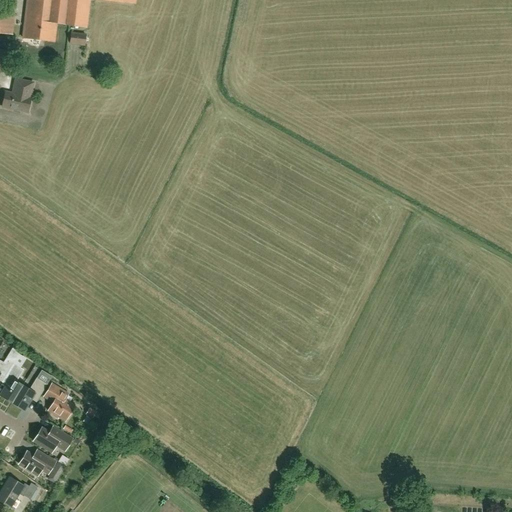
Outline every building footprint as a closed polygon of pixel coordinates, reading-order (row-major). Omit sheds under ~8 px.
[(88,0),(28,0),(24,38),(53,41),(55,24),(85,27),(88,0)] [(0,33),(13,34),(14,13),(0,12),(0,33)] [(70,32),(69,44),(85,46),(86,34),(70,32)] [(33,83),(16,79),(13,94),(5,92),(5,95),(3,96),(2,100),(3,102),(2,107),(28,113),(31,98),(30,98),(33,83)] [(0,373),(0,374),(5,377),(6,375),(13,364),(20,353),(12,349),(3,363),(0,361),(0,373)] [(12,403),(22,387),(16,383),(24,370),(13,364),(6,375),(11,378),(0,396),(12,403)] [(22,387),(12,403),(24,411),(31,400),(36,403),(50,380),(40,373),(37,379),(36,379),(29,391),(22,387)] [(65,394),(52,385),(44,397),(53,403),(48,411),(64,421),(73,407),(62,399),(65,394)] [(95,413),(89,409),(86,414),(92,418),(95,413)] [(52,427),(48,433),(41,429),(34,441),(51,452),(55,445),(64,451),(72,439),(52,427)] [(47,474),(55,462),(36,450),(32,456),(27,453),(19,464),(37,475),(41,469),(47,474)] [(65,467),(64,467),(59,464),(53,474),(57,477),(58,478),(65,467)] [(24,484),(23,486),(9,478),(0,493),(0,501),(10,507),(18,494),(23,497),(24,496),(30,500),(38,487),(31,483),(29,486),(24,484)]
